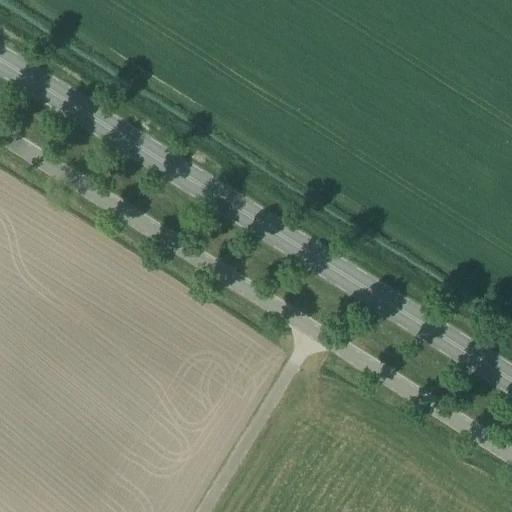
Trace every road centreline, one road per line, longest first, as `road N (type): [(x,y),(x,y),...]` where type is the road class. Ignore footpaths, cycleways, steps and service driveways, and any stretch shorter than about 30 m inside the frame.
road 1 (primary): [(511,381),(0,63)]
road 2 (unclassified): [(511,462),(0,145)]
